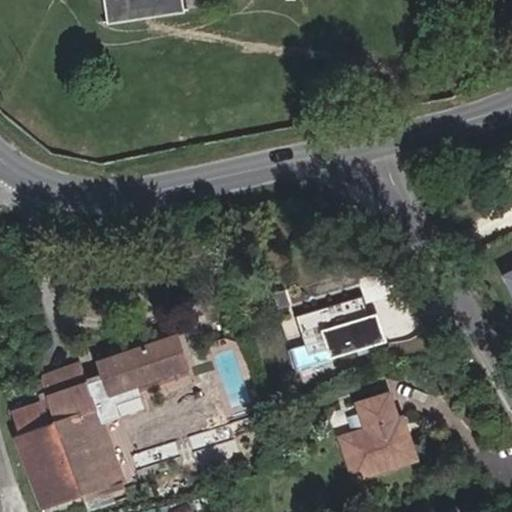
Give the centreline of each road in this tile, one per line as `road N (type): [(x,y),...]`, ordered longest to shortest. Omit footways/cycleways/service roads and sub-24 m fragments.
road 1 (tertiary): [(366,148),(127,195),(86,194),(0,161)]
road 2 (residential): [(511,391),(442,290),(366,148)]
road 3 (tertiary): [(511,98),(366,148)]
